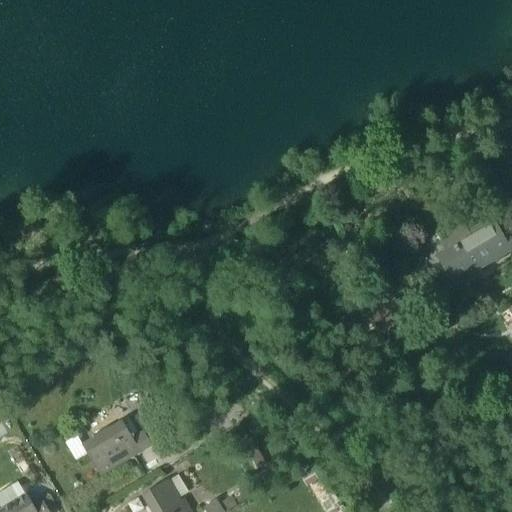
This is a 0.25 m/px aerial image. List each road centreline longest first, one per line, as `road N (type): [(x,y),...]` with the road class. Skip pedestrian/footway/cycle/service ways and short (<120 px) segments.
road 1 (track): [(189,249),(225,348),(407,511)]
road 2 (track): [(466,140),(367,163),(189,249)]
road 3 (track): [(189,249),(0,271)]
